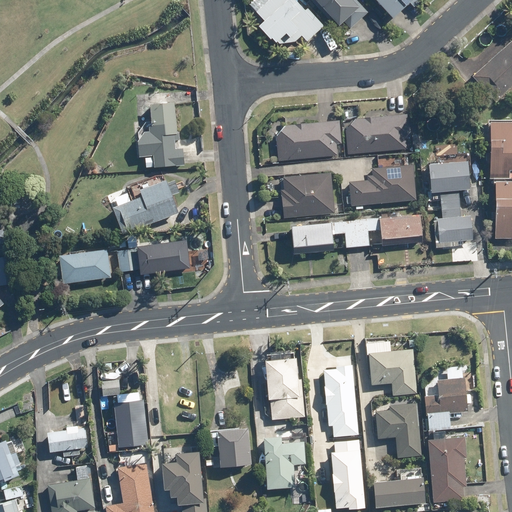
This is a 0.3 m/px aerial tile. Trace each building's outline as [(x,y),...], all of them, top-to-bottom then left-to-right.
[(286,0),(270,0),(256,13),(265,22),(257,29),(270,42),(272,41),(276,45),(279,43),(293,44),(301,36),(307,42),(324,27),(308,9),(305,11),(295,0),(287,0),(286,0)] [(312,0),(316,4),(330,20),(334,17),(342,26),(347,20),(353,26),(369,12),(357,0),(312,0)] [(369,0),(392,24),(410,6),(415,10),(420,5),(415,0),(369,0)] [(475,81),(469,87),(483,103),(491,96),(496,102),(511,87),(511,40),(472,77),(475,81)] [(146,133),(139,142),(140,154),(140,157),(154,156),(154,157),(155,167),(184,166),(185,166),(183,149),(182,149),(176,150),(175,141),(180,140),(179,132),(177,103),(151,105),(153,127),(151,127),(150,127),(151,132),(146,133)] [(354,120),(345,131),(347,154),(406,150),(406,139),(410,138),(409,115),(354,120)] [(494,178),(508,179),(508,171),(511,170),(511,120),(492,120),(492,123),(490,123),(490,179),(494,178)] [(277,136),(276,137),(278,158),(272,159),(273,164),(279,163),(279,161),(337,156),(336,145),(342,144),(340,121),(286,125),(285,127),(277,136)] [(470,190),(467,162),(455,164),(454,155),(446,156),(446,155),(436,156),(437,165),(428,166),(430,190),(427,190),(428,202),(440,201),(441,210),(459,209),(458,191),(470,190)] [(372,176),(367,177),(367,181),(348,183),(350,207),(356,206),(356,210),(362,209),(362,206),(416,201),(412,165),(405,166),(405,162),(377,165),(377,168),(371,169),(372,176)] [(283,190),(280,190),(284,219),(335,214),(331,173),(282,178),(283,190)] [(511,178),(508,179),(494,178),(494,239),(511,238),(511,178)] [(113,208),(123,235),(147,226),(169,218),(171,217),(161,190),(113,208)] [(459,209),(441,210),(442,220),(432,221),(435,249),(462,247),(462,241),(473,241),(471,217),(460,218),(459,209)] [(380,247),(421,243),(418,215),(354,221),(356,247),(369,246),(367,231),(379,230),(380,247)] [(354,221),(290,227),(292,255),(333,251),(332,235),(344,233),(345,248),(356,247),(354,221)] [(136,248),(137,250),(117,252),(120,272),(139,269),(140,276),(189,270),(186,241),(136,248)] [(106,251),(58,257),(61,285),(110,279),(106,251)] [(10,256),(0,257),(0,286),(13,285),(10,256)] [(416,392),(412,348),(368,352),(371,383),(391,381),(392,395),(416,392)] [(270,351),(270,356),(264,357),(267,397),(269,397),(271,418),(304,415),(301,377),(297,377),(295,355),(279,356),(278,351),(270,351)] [(352,363),(336,364),(336,367),(323,368),(328,424),(332,423),(333,436),(358,433),(352,363)] [(436,379),(438,394),(424,395),(425,413),(428,413),(429,430),(444,428),(450,428),(449,411),(467,410),(465,377),(436,379)] [(101,379),(102,394),(120,393),(118,378),(101,379)] [(143,398),(113,401),(117,446),(147,443),(143,398)] [(390,408),(374,409),(377,437),(394,435),(397,457),(421,455),(416,402),(389,404),(390,408)] [(65,428),(47,429),(48,450),(62,449),(62,456),(79,454),(78,447),(87,446),(85,426),(77,427),(77,424),(65,425),(65,428)] [(247,425),(209,429),(211,450),(218,450),(219,465),(251,462),(247,425)] [(429,430),(430,438),(427,438),(433,501),(464,498),(463,486),(466,486),(464,456),(467,456),(465,435),(445,437),(444,428),(429,430)] [(280,433),(262,434),(265,487),(294,486),(293,463),(305,463),(304,440),(280,442),(280,433)] [(0,440),(0,480),(18,474),(15,464),(19,462),(15,450),(10,452),(5,438),(0,440)] [(366,507),(360,438),(336,440),(336,450),(332,450),(337,506),(350,505),(350,509),(366,507)] [(176,459),(160,460),(162,487),(168,486),(170,502),(175,501),(175,503),(181,502),(182,511),(207,511),(206,499),(203,500),(198,448),(175,451),(176,459)] [(154,511),(146,461),(117,466),(123,501),(104,504),(105,511),(154,511)] [(406,469),(406,477),(373,480),(375,507),(425,503),(423,476),(418,476),(417,469),(406,469)] [(76,511),(76,510),(95,507),(91,477),(47,483),(50,511),(76,511)] [(5,481),(0,482),(0,487),(0,488),(2,488),(5,499),(22,494),(22,491),(30,489),(28,482),(21,484),(7,488),(5,481)] [(0,501),(0,511),(18,511),(14,498),(0,501)] [(335,511),(336,502),(325,502),(325,511),(335,511)]
